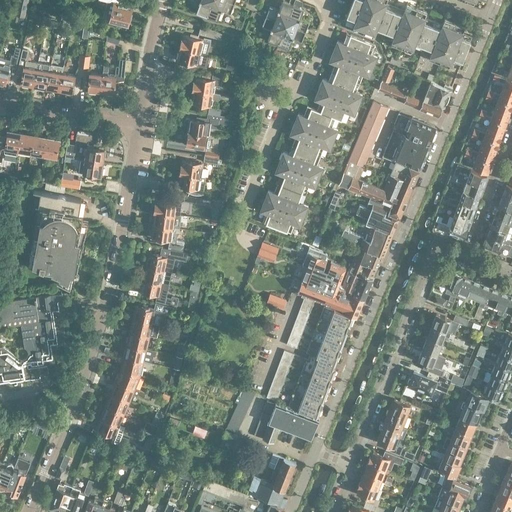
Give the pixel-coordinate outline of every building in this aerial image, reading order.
[(9,19),(17,21),(18,21),(19,16),(25,17),(29,0),(17,0),(15,9),(13,9),(12,12),(11,12),(9,19)] [(101,0),(107,1),(103,18),(127,24),(131,6),(124,4),(124,0),(101,0)] [(211,0),(190,0),(199,3),(195,13),(205,17),(211,0)] [(220,0),(211,0),(205,17),(216,21),(220,11),(229,15),(233,5),(220,0)] [(354,23),(352,29),(372,37),(374,31),(383,35),(394,7),(385,3),(386,0),(351,0),(344,20),(354,23)] [(269,7),(265,17),(286,25),(293,5),(282,1),(278,11),(269,7)] [(394,7),(383,35),(392,38),(390,44),(410,52),(413,46),(421,49),(433,21),(424,18),(426,12),(406,4),(403,10),(394,7)] [(293,5),(286,25),(305,32),(308,22),(299,19),(303,9),(293,5)] [(40,13),(39,21),(46,22),(47,14),(40,13)] [(286,25),(265,17),(261,27),(271,31),(267,41),(278,45),(286,25)] [(433,21),(421,49),(430,53),(428,58),(448,66),(451,60),(460,64),(471,36),(462,33),(464,27),(444,19),(442,25),(433,21)] [(62,23),(60,32),(65,33),(65,34),(70,35),(72,25),(62,23)] [(198,34),(220,39),(223,30),(200,25),(198,34)] [(286,25),(278,45),(288,49),(292,39),(301,42),(305,32),(286,25)] [(107,34),(107,40),(118,44),(120,38),(107,34)] [(179,47),(180,47),(181,48),(207,54),(211,39),(204,37),(203,39),(199,38),(200,36),(192,34),(192,37),(184,35),(183,39),(181,38),(179,47)] [(336,41),(329,61),(338,64),(334,73),(355,82),(359,73),(369,77),(376,56),(366,53),(370,42),(349,34),(345,44),(336,41)] [(0,57),(0,83),(5,85),(6,79),(8,79),(10,72),(8,72),(9,66),(16,68),(21,48),(16,47),(14,55),(12,55),(11,60),(0,57)] [(22,48),(17,68),(22,69),(20,83),(33,85),(36,68),(37,62),(27,61),(29,50),(22,48)] [(207,54),(181,48),(180,52),(178,52),(177,58),(178,59),(178,60),(184,61),(183,66),(194,69),(194,67),(197,67),(198,65),(205,66),(208,54),(207,54)] [(36,68),(33,85),(46,87),(49,70),(42,69),(43,65),(46,50),(40,49),(38,62),(37,62),(36,68)] [(273,53),(271,59),(282,64),(284,58),(278,55),(274,53),(274,54),(273,53)] [(392,55),(392,56),(390,61),(400,65),(402,59),(392,55)] [(102,73),(100,91),(113,93),(115,81),(124,79),(126,59),(120,58),(119,66),(116,65),(115,75),(108,74),(109,65),(104,65),(103,74),(102,73)] [(49,70),(46,87),(59,90),(62,72),(63,72),(64,66),(51,64),(50,70),(49,70)] [(405,99),(408,91),(387,83),(388,82),(389,82),(394,69),(387,66),(378,89),(405,99)] [(499,72),(506,75),(506,76),(511,78),(511,66),(510,66),(508,72),(500,68),(499,72)] [(192,89),(194,89),(211,92),(213,84),(221,85),(223,72),(213,71),(213,76),(202,74),(201,78),(195,77),(195,80),(193,80),(192,89)] [(62,72),(59,90),(72,92),(75,75),(63,72),(62,72)] [(87,90),(100,91),(102,73),(89,72),(87,90)] [(321,78),(314,98),(323,102),(320,111),(331,115),(331,116),(340,120),(344,110),(354,114),(361,94),(352,90),(355,82),(334,73),(331,82),(321,78)] [(504,82),(501,89),(511,92),(511,81),(505,79),(505,78),(500,76),(495,74),(493,78),(504,82)] [(432,81),(430,80),(423,98),(444,106),(453,87),(445,83),(444,86),(434,82),(434,81),(432,80),(432,81)] [(211,92),(194,89),(192,102),(209,105),(210,99),(218,100),(220,98),(221,94),(219,93),(211,92)] [(511,92),(501,89),(500,94),(489,89),(487,95),(492,97),(498,98),(511,103),(511,92)] [(408,91),(405,99),(404,102),(440,116),(444,106),(423,98),(423,97),(408,91)] [(511,103),(498,98),(494,108),(509,114),(511,105),(511,103)] [(363,165),(367,157),(388,106),(373,100),(348,160),(359,164),(363,165)] [(209,106),(208,113),(220,115),(221,108),(209,106)] [(297,114),(289,134),(299,137),(295,146),(316,154),(320,145),(329,149),(337,129),(327,125),(331,116),(331,115),(320,111),(310,107),(306,117),(297,114)] [(509,114),(494,108),(491,117),(490,118),(505,124),(509,114)] [(382,157),(395,162),(418,171),(437,127),(434,126),(435,125),(409,115),(409,116),(399,112),(394,123),(395,124),(382,157)] [(190,118),(188,131),(209,134),(210,127),(217,128),(218,123),(230,125),(231,116),(220,115),(208,113),(207,118),(204,117),(198,116),(198,119),(190,118)] [(505,124),(490,118),(489,121),(487,128),(502,134),(505,124)] [(472,134),(483,138),(498,143),(502,134),(487,128),(485,133),(474,129),(472,134)] [(0,146),(0,161),(1,162),(4,152),(5,149),(4,153),(14,154),(14,152),(18,152),(18,150),(17,150),(20,132),(7,130),(4,147),(0,146)] [(188,131),(186,144),(205,147),(216,148),(217,135),(209,134),(188,131)] [(20,132),(17,150),(18,150),(30,152),(34,134),(20,132)] [(34,134),(30,152),(43,154),(46,137),(34,134)] [(472,134),(471,138),(482,142),(479,148),(494,153),(498,143),(483,138),(472,134)] [(46,137),(43,154),(56,157),(59,139),(46,137)] [(65,156),(71,157),(74,158),(76,145),(67,143),(65,156)] [(86,146),(84,160),(102,162),(104,149),(86,146)] [(282,151),(274,172),(284,175),(281,184),(301,193),(305,183),(314,187),(322,167),(313,163),(316,154),(295,146),(292,155),(282,151)] [(205,147),(204,155),(219,157),(220,151),(215,150),(216,148),(205,147)] [(494,153),(479,148),(478,152),(467,148),(465,153),(491,163),(494,153)] [(465,153),(463,157),(474,161),(472,167),(487,173),(491,163),(465,153)] [(219,157),(204,155),(203,161),(213,162),(213,166),(220,167),(222,158),(219,157)] [(102,162),(84,160),(82,173),(100,175),(102,162)] [(179,172),(181,172),(204,176),(205,168),(200,167),(201,162),(183,160),(182,164),(180,164),(179,172)] [(399,218),(407,198),(384,188),(359,178),(364,166),(359,164),(348,160),(338,184),(369,196),(377,199),(390,204),(387,213),(399,217),(399,218)] [(395,162),(384,188),(407,198),(418,171),(395,162)] [(482,186),(486,176),(470,170),(467,179),(464,178),(465,174),(460,173),(459,177),(482,186)] [(205,176),(204,176),(181,172),(179,172),(179,173),(181,173),(179,186),(187,187),(186,191),(185,190),(185,191),(189,193),(193,194),(198,194),(202,194),(205,176)] [(76,179),(62,177),(60,185),(75,187),(76,179)] [(482,186),(459,177),(458,180),(465,183),(462,191),(478,196),(482,186)] [(267,190),(259,210),(265,212),(262,222),(290,233),(294,223),(300,226),(308,205),(298,202),(301,193),(281,184),(277,194),(267,190)] [(502,194),(511,198),(511,186),(506,184),(502,194)] [(81,198),(41,191),(40,192),(41,192),(26,266),(42,271),(51,272),(50,273),(58,276),(57,282),(63,284),(70,286),(74,287),(78,264),(79,258),(81,252),(82,246),(84,240),(85,234),(89,222),(82,221),(83,213),(79,212),(81,199),(81,198)] [(462,191),(459,199),(458,201),(474,207),(478,196),(462,191)] [(511,198),(502,194),(498,205),(511,210),(511,198)] [(359,203),(355,212),(363,215),(362,220),(369,223),(393,232),(399,217),(387,213),(390,204),(377,199),(369,196),(365,206),(359,203)] [(459,199),(450,196),(448,201),(457,204),(454,211),(470,217),(474,207),(458,201),(459,199)] [(154,203),(153,211),(155,212),(155,211),(173,214),(175,201),(169,200),(170,198),(162,197),(161,199),(157,198),(156,203),(154,203)] [(511,210),(498,205),(494,215),(510,221),(511,214),(511,210)] [(155,212),(153,224),(171,226),(173,214),(155,211),(155,212)] [(444,213),(442,217),(466,227),(470,217),(454,211),(452,216),(444,213)] [(494,215),(490,225),(506,232),(508,225),(511,226),(511,221),(510,221),(494,215)] [(466,227),(442,217),(440,223),(446,225),(446,224),(449,225),(447,231),(463,237),(467,227),(466,227)] [(343,228),(339,237),(355,244),(353,249),(356,250),(351,264),(357,267),(356,268),(362,270),(361,272),(372,276),(379,259),(381,260),(384,255),(393,232),(369,223),(363,239),(361,238),(362,236),(343,228)] [(171,226),(153,224),(152,237),(170,240),(169,241),(170,241),(168,249),(183,251),(185,241),(176,240),(177,232),(171,231),(171,226)] [(490,225),(486,235),(511,245),(511,239),(504,237),(506,232),(490,225)] [(511,245),(486,235),(481,245),(498,252),(500,246),(509,249),(507,255),(511,256),(511,245)] [(261,240),(256,261),(263,263),(264,259),(275,261),(279,244),(261,240)] [(307,267),(297,292),(346,310),(345,312),(353,315),(356,316),(364,298),(353,294),(354,291),(342,287),(342,286),(341,285),(340,284),(340,283),(339,281),(340,280),(345,266),(325,258),(327,253),(309,246),(302,265),(307,267)] [(148,252),(146,265),(170,271),(174,255),(182,257),(183,251),(168,249),(161,247),(160,253),(153,252),(153,253),(148,252)] [(342,286),(342,287),(354,291),(353,294),(364,298),(373,276),(372,276),(361,272),(362,270),(356,268),(357,267),(351,264),(342,286)] [(146,265),(143,278),(167,283),(170,271),(146,265)] [(453,272),(447,287),(446,290),(451,292),(451,294),(455,296),(455,295),(457,291),(463,277),(463,276),(453,272)] [(459,299),(463,301),(464,299),(471,280),(463,277),(457,291),(455,295),(460,297),(459,299)] [(167,283),(143,278),(140,291),(157,294),(155,300),(176,305),(177,297),(172,296),(171,298),(165,297),(168,284),(167,283)] [(471,280),(464,299),(468,301),(470,296),(475,298),(481,284),(471,280)] [(198,304),(199,282),(191,282),(190,304),(198,304)] [(481,284),(475,298),(480,300),(478,306),(474,317),(478,318),(480,313),(483,307),(482,307),(490,288),(481,284)] [(490,288),(482,307),(483,307),(486,309),(488,304),(493,306),(499,292),(490,288)] [(267,301),(284,307),(287,298),(270,291),(267,301)] [(63,311),(60,292),(0,300),(0,382),(6,381),(7,389),(21,387),(21,382),(48,378),(46,364),(54,363),(51,348),(59,347),(57,333),(64,332),(62,317),(56,318),(55,313),(63,311)] [(499,292),(493,306),(499,308),(497,313),(501,315),(509,296),(499,292)] [(453,302),(436,295),(433,301),(450,308),(453,302)] [(314,300),(304,296),(302,302),(312,306),(314,300)] [(511,296),(509,296),(501,315),(505,316),(507,311),(511,313),(511,296)] [(137,305),(134,318),(160,324),(162,315),(165,312),(171,314),(173,306),(155,302),(154,309),(151,309),(152,307),(149,306),(142,304),(141,306),(137,305)] [(302,302),(299,308),(310,312),(312,306),(302,302)] [(325,304),(317,326),(345,338),(353,315),(345,312),(325,304)] [(299,308),(297,314),(308,318),(310,312),(299,308)] [(436,313),(431,325),(446,330),(450,319),(436,313)] [(297,314),(295,320),(305,324),(308,318),(297,314)] [(468,320),(455,314),(453,320),(466,325),(468,320)] [(134,318),(131,331),(148,335),(150,327),(155,328),(155,329),(159,330),(160,324),(134,318)] [(295,320),(293,326),(303,330),(305,324),(295,320)] [(492,326),(486,323),(483,330),(489,333),(492,326)] [(431,325),(427,336),(441,342),(444,335),(449,337),(451,332),(446,330),(431,325)] [(293,326),(291,332),(301,336),(303,330),(293,326)] [(307,358),(333,368),(335,364),(345,338),(317,326),(308,352),(309,352),(309,355),(307,358)] [(131,331),(128,344),(145,348),(148,335),(131,331)] [(291,332),(288,337),(299,341),(301,336),(291,332)] [(511,334),(507,332),(504,341),(496,338),(496,339),(511,346),(511,334)] [(427,336),(422,347),(437,353),(439,347),(441,348),(443,343),(441,342),(427,336)] [(288,337),(286,343),(296,347),(299,341),(288,337)] [(511,346),(496,339),(494,342),(502,345),(499,352),(511,357),(511,346)] [(128,344),(125,356),(142,360),(145,348),(128,344)] [(483,357),(487,347),(480,344),(476,354),(483,357)] [(437,353),(422,347),(417,359),(432,365),(437,353)] [(294,353),(284,349),(282,355),(292,359),(294,353)] [(511,357),(499,352),(495,362),(511,369),(511,368),(511,357)] [(292,359),(282,355),(279,361),(290,365),(292,359)] [(125,356),(122,369),(139,374),(142,360),(125,356)] [(307,358),(298,382),(327,392),(335,369),(333,368),(307,358)] [(290,365),(279,361),(277,367),(287,371),(290,365)] [(495,362),(491,372),(507,379),(507,378),(510,378),(511,375),(509,372),(511,369),(495,362)] [(287,371),(277,367),(275,373),(285,377),(287,371)] [(122,369),(117,381),(133,388),(139,374),(122,369)] [(427,376),(413,371),(408,383),(430,392),(432,387),(446,393),(451,379),(448,377),(433,372),(429,370),(427,376)] [(491,372),(487,382),(503,389),(503,388),(505,388),(507,384),(505,382),(507,379),(491,372)] [(275,373),(273,378),(283,382),(285,377),(275,373)] [(468,374),(464,384),(469,386),(473,376),(471,376),(468,374)] [(179,377),(171,375),(169,384),(176,386),(179,377)] [(273,378),(271,384),(281,388),(283,382),(273,378)] [(117,381),(112,393),(128,400),(131,392),(137,395),(137,394),(148,398),(150,394),(133,388),(117,381)] [(327,392),(298,382),(289,405),(317,416),(327,392)] [(503,389),(487,382),(483,392),(499,399),(499,398),(501,398),(503,394),(501,392),(503,389)] [(271,384),(268,390),(279,394),(281,388),(271,384)] [(244,388),(242,393),(252,398),(255,393),(244,388)] [(468,394),(465,401),(483,409),(488,397),(466,388),(464,393),(468,394)] [(268,390),(266,396),(276,400),(279,394),(268,390)] [(112,393),(107,405),(123,411),(128,400),(112,393)] [(242,393),(240,398),(250,403),(252,398),(242,393)] [(240,398),(238,403),(248,407),(250,403),(240,398)] [(393,398),(389,408),(405,415),(409,405),(393,398)] [(267,400),(265,405),(273,408),(275,403),(267,400)] [(483,409),(465,401),(464,401),(462,407),(463,407),(460,415),(476,421),(480,412),(482,412),(483,409)] [(238,403),(235,407),(246,412),(248,407),(238,403)] [(267,424),(266,428),(264,432),(262,437),(273,441),(279,425),(311,437),(318,420),(316,419),(317,417),(314,416),(313,418),(275,403),(273,408),(272,413),(271,416),(269,420),(267,424)] [(107,405),(101,417),(118,424),(123,411),(107,405)] [(265,405),(263,410),(272,413),(273,408),(265,405)] [(235,407),(233,412),(243,417),(246,412),(235,407)] [(389,408),(385,419),(401,425),(405,415),(389,408)] [(163,414),(155,411),(151,422),(159,424),(163,414)] [(233,412),(231,417),(241,422),(243,417),(233,412)] [(53,422),(38,416),(34,426),(49,431),(53,422)] [(124,426),(118,424),(101,417),(96,429),(111,435),(109,440),(132,449),(135,442),(128,439),(130,435),(122,432),(124,426)] [(231,417),(228,422),(239,427),(241,422),(231,417)] [(459,417),(454,427),(471,434),(475,424),(459,417)] [(385,419),(381,429),(403,438),(407,427),(401,425),(385,419)] [(151,423),(147,421),(142,433),(154,438),(159,426),(151,423)] [(228,422),(226,427),(237,431),(239,427),(228,422)] [(454,427),(445,423),(443,427),(453,431),(450,437),(467,444),(471,434),(454,427)] [(207,430),(195,425),(192,432),(204,437),(207,430)] [(403,438),(381,429),(376,439),(388,444),(386,448),(399,454),(403,445),(400,444),(403,438)] [(225,430),(223,435),(236,439),(237,434),(225,430)] [(416,431),(412,441),(419,444),(423,435),(416,431)] [(450,437),(446,447),(462,454),(467,444),(450,437)] [(13,467),(5,488),(4,489),(17,494),(25,472),(22,471),(24,465),(28,465),(36,444),(21,438),(14,457),(17,458),(14,467),(13,467)] [(432,449),(431,453),(442,457),(458,464),(462,454),(446,447),(443,453),(432,449)] [(367,461),(385,468),(390,470),(393,461),(400,464),(403,458),(384,450),(382,455),(372,451),(371,455),(369,455),(367,461)] [(406,450),(403,455),(412,459),(413,459),(415,454),(406,450)] [(273,453),(268,465),(273,467),(290,475),(296,462),(283,457),(273,453)] [(65,455),(56,476),(61,478),(70,457),(65,455)] [(442,457),(437,468),(455,475),(459,465),(458,464),(442,457)] [(126,470),(129,461),(121,458),(118,467),(126,470)] [(367,461),(363,470),(381,478),(385,468),(367,461)] [(1,466),(0,466),(0,485),(5,488),(13,467),(14,467),(14,466),(13,465),(13,464),(12,464),(11,463),(10,463),(9,463),(8,464),(7,464),(6,464),(5,467),(1,466)] [(418,466),(414,463),(408,477),(413,479),(418,466)] [(424,466),(420,476),(427,479),(431,468),(424,466)] [(282,496),(290,475),(273,467),(269,478),(271,478),(270,481),(254,474),(248,492),(277,503),(276,504),(284,507),(287,498),(282,496)] [(175,473),(165,469),(162,475),(173,479),(175,473)] [(180,475),(191,480),(193,474),(182,470),(180,475)] [(363,470),(359,481),(377,488),(381,478),(363,470)] [(511,473),(507,472),(503,481),(511,484),(511,473)] [(196,475),(192,486),(202,489),(206,479),(196,475)] [(446,475),(442,486),(448,488),(463,495),(464,495),(469,485),(446,475)] [(203,488),(204,488),(215,493),(216,492),(245,503),(243,509),(240,507),(238,511),(228,508),(225,511),(281,511),(284,507),(276,504),(270,502),(270,504),(249,496),(249,494),(207,478),(203,488)] [(377,506),(380,500),(373,497),(377,488),(359,481),(357,486),(358,487),(356,491),(368,496),(366,501),(371,503),(377,506)] [(511,484),(503,481),(499,491),(511,496),(511,484)] [(51,506),(62,510),(72,485),(63,482),(63,484),(58,482),(50,504),(51,506)] [(72,485),(62,510),(66,511),(76,511),(84,492),(79,490),(80,488),(72,485)] [(448,488),(442,486),(438,496),(443,497),(459,504),(463,495),(448,488)] [(118,489),(113,501),(118,503),(121,496),(121,497),(123,491),(118,489)] [(511,496),(499,491),(495,501),(510,507),(511,501),(511,496)] [(88,498),(83,511),(98,511),(103,499),(94,496),(92,500),(88,498)] [(443,497),(439,508),(448,511),(455,511),(459,504),(443,497)] [(103,499),(98,511),(112,511),(114,508),(110,507),(111,503),(103,499)] [(495,501),(491,510),(496,511),(507,511),(510,507),(495,501)] [(147,511),(155,511),(150,510),(152,504),(147,502),(144,511),(147,511)] [(367,511),(368,509),(352,502),(350,507),(349,506),(347,511),(367,511)] [(371,503),(368,509),(372,510),(373,510),(378,511),(382,511),(384,509),(377,506),(371,503)]
